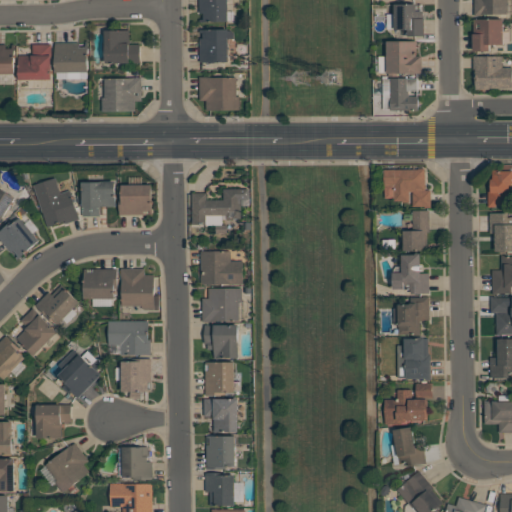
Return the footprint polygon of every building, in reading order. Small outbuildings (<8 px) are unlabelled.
[(229,0),(229,21),(200,21),(200,19),(204,19),(204,12),(200,12),(200,0),(229,0)] [(509,0),(509,14),(481,14),(481,15),(474,15),(474,0),(509,0)] [(426,35),(408,36),(408,29),(395,29),(395,4),(417,3),(417,10),(423,10),(423,18),(425,18),(426,35)] [(474,19),(504,19),(504,44),(491,44),(491,51),(474,51),(474,19)] [(234,33),(234,38),(229,38),(229,61),(200,62),(200,38),(204,37),(204,32),(200,32),(200,29),(229,29),(234,33)] [(106,63),(106,30),(130,30),(130,44),(141,44),(141,62),(106,63)] [(422,73),(416,73),(416,72),(388,72),(388,41),(417,41),(417,55),(422,55),(422,73)] [(56,72),(56,42),(80,42),(80,44),(86,44),(86,42),(89,42),(89,72),(56,72)] [(0,44),(7,44),(7,48),(13,48),(13,44),(16,44),(16,73),(0,73),(0,44)] [(53,79),(20,79),(20,55),(33,55),(33,44),(52,44),(52,54),(53,54),(53,79)] [(511,67),(511,89),(476,89),(476,69),(474,69),(474,55),(503,55),(503,67),(511,67)] [(136,100),(136,111),(102,111),(102,97),(105,97),(105,78),(135,78),(135,77),(142,77),(142,100),(136,100)] [(200,100),(200,77),(237,77),(237,96),(240,96),(240,110),(207,110),(207,100),(200,100)] [(383,109),(383,78),(390,78),(390,77),(408,77),(408,78),(418,78),(418,91),(409,91),(409,96),(419,96),(419,111),(413,111),(413,110),(391,110),(391,109),(383,109)] [(413,207),(413,191),(410,191),(410,202),(394,202),(394,198),(385,198),(385,169),(419,169),(419,168),(426,168),(426,190),(431,190),(431,207),(413,207)] [(511,206),(495,206),(495,207),(488,207),(488,187),(491,187),(491,179),(493,179),(493,170),(511,170),(511,206)] [(48,227),(34,185),(56,177),(61,193),(71,190),(80,218),(66,223),(65,221),(48,227)] [(116,181),(116,206),(101,206),(101,216),(83,216),(83,182),(103,182),(103,181),(116,181)] [(153,214),(151,214),(151,210),(144,210),(144,214),(120,214),(120,194),(122,194),(122,184),(153,184),(153,214)] [(0,222),(0,186),(16,197),(0,222)] [(242,218),(233,218),(227,218),(227,215),(206,215),(206,224),(193,224),(192,193),(207,193),(207,199),(224,199),(224,189),(249,188),(249,199),(242,199),(242,218)] [(404,250),(404,230),(413,230),(413,210),(430,210),(430,250),(404,250)] [(511,251),(496,251),(495,233),(490,233),(490,213),(509,212),(509,216),(511,216),(511,251)] [(40,240),(18,259),(16,257),(19,255),(14,250),(12,252),(0,237),(0,231),(12,221),(14,223),(21,217),(40,240)] [(201,284),(201,251),(231,251),(231,261),(244,261),(244,284),(201,284)] [(402,254),(416,254),(416,253),(421,253),(421,273),(430,273),(430,293),(411,293),(411,289),(404,289),(393,289),(393,272),(395,272),(395,269),(396,266),(402,266),(402,254)] [(493,294),(493,269),(502,269),(502,256),(511,256),(511,286),(511,293),(498,293),(498,294),(493,294)] [(85,298),(85,268),(88,268),(88,272),(94,272),(94,268),(118,268),(118,291),(115,291),(115,298),(85,298)] [(121,268),(145,268),(145,275),(155,275),(155,308),(142,308),(142,305),(122,305),(122,281),(121,281),(121,268)] [(49,291),(52,294),(62,284),(81,302),(59,324),(52,318),(51,319),(36,305),(49,291)] [(203,298),(209,298),(209,288),(243,288),(243,302),(240,302),(240,321),(215,321),(203,321),(203,298)] [(430,321),(421,321),(421,335),(399,335),(399,324),(394,324),(394,308),(398,308),(398,304),(410,304),(410,297),(421,297),(421,296),(430,296),(430,321)] [(511,335),(496,335),(496,312),(491,312),(491,296),(511,296),(511,335)] [(35,355),(17,338),(28,327),(22,320),(34,307),(59,332),(35,355)] [(121,344),(109,344),(109,321),(149,321),(149,339),(152,339),(152,354),(121,354),(121,344)] [(215,349),(208,349),(208,344),(205,344),(205,325),(209,325),(214,325),(214,324),(239,324),(239,357),(215,357),(215,349)] [(0,374),(0,341),(7,335),(20,348),(19,350),(27,358),(5,379),(0,374)] [(431,379),(425,379),(425,378),(406,378),(406,377),(398,378),(398,345),(405,345),(405,338),(420,338),(420,337),(429,337),(429,354),(431,354),(431,379)] [(511,339),(511,372),(510,372),(510,377),(491,377),(491,358),(498,358),(498,339),(511,339)] [(80,353),(101,374),(78,397),(64,384),(66,382),(59,375),(80,353)] [(152,358),(152,391),(122,391),(122,361),(132,361),(132,358),(152,358)] [(206,395),(206,371),(209,371),(209,364),(206,364),(206,362),(235,362),(235,392),(226,392),(226,395),(206,395)] [(433,382),(433,399),(429,399),(429,420),(399,420),(399,424),(385,424),(385,399),(398,399),(398,389),(416,389),(416,382),(433,382)] [(239,398),(239,432),(214,432),(214,416),(205,416),(205,398),(239,398)] [(511,432),(500,432),(500,424),(485,424),(485,400),(511,400),(511,432)] [(62,437),(38,437),(38,404),(72,404),(72,422),(62,422),(62,437)] [(0,422),(13,422),(13,455),(0,455),(0,422)] [(394,429),(412,426),(415,444),(423,443),(427,463),(408,466),(408,462),(399,463),(394,429)] [(207,468),(207,444),(210,444),(210,438),(207,438),(207,436),(236,436),(236,466),(227,466),(227,468),(207,468)] [(84,464),(91,472),(64,492),(55,481),(58,480),(46,464),(71,445),(72,445),(76,442),(89,460),(84,464)] [(153,479),(133,479),(133,477),(123,477),(123,446),(149,446),(149,456),(148,456),(148,461),(153,461),(153,479)] [(16,491),(0,491),(0,458),(16,458),(16,491)] [(419,471),(444,502),(432,511),(415,511),(396,489),(419,471)] [(236,505),(210,505),(210,492),(206,492),(206,472),(224,472),(224,475),(236,475),(236,505)] [(109,511),(109,483),(152,484),(152,511),(109,511)] [(500,511),(500,494),(511,494),(511,511),(500,511)] [(0,511),(0,495),(10,495),(10,511),(0,511)] [(487,505),(484,511),(444,511),(450,495),(487,505)]
